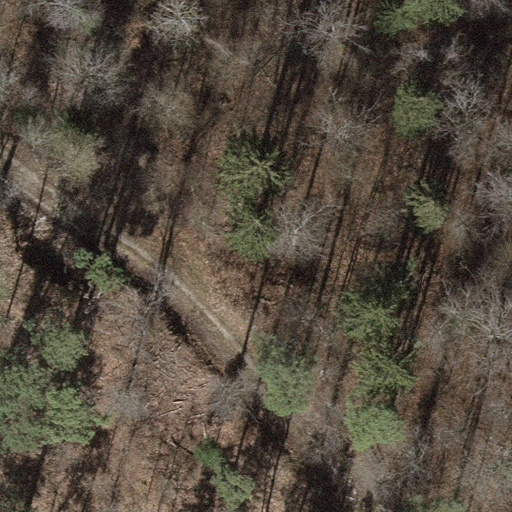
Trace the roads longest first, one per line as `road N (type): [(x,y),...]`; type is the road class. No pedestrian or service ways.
road 1 (track): [(0,115),(145,239),(359,511)]
road 2 (track): [(145,0),(145,239)]
